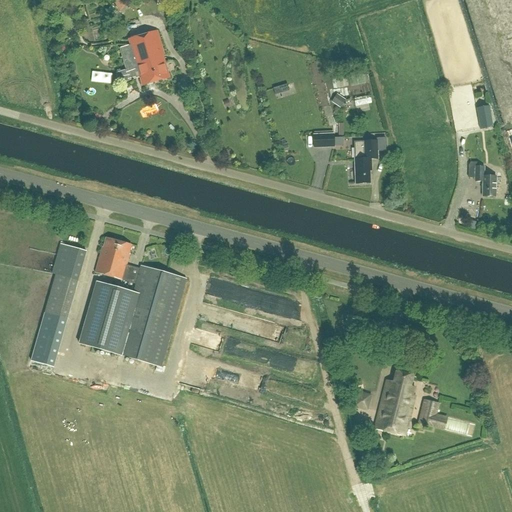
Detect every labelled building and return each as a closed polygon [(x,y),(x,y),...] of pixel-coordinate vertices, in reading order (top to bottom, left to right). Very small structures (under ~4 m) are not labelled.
[(127,0),(118,0),(109,12),(117,18),(130,2),(127,0)] [(142,86),(169,78),(165,62),(163,63),(161,56),(164,55),(157,32),(128,40),(130,47),(133,55),(142,86)] [(130,47),(121,49),(123,58),(133,55),(130,47)] [(494,127),(490,107),(477,109),(481,130),(494,127)] [(334,135),(314,136),(314,148),(314,149),(334,148),(334,147),(334,135)] [(354,143),(355,160),(371,159),(371,160),(378,160),(377,152),(386,152),(385,139),(377,139),(377,142),(354,143)] [(371,160),(371,159),(355,160),(356,185),(370,184),(369,171),(371,171),(371,160)] [(483,182),(482,197),(495,197),(496,177),(484,177),(484,168),(475,168),(475,163),(469,163),(469,178),(475,178),(475,182),(483,182)] [(186,280),(176,277),(141,266),(140,269),(127,265),(130,255),(129,254),(132,246),(107,238),(104,248),(103,247),(95,273),(103,275),(121,281),(122,280),(135,284),(133,293),(97,282),(78,344),(115,355),(160,368),(186,280)] [(56,275),(78,281),(86,252),(61,245),(52,274),(56,275)] [(413,396),(415,388),(410,386),(413,376),(396,371),(393,382),(387,380),(374,429),(405,437),(415,396),(413,396)] [(356,391),(365,388),(363,382),(354,385),(356,391)] [(365,410),(366,394),(358,393),(357,410),(365,410)] [(446,431),(449,417),(438,414),(441,403),(425,399),(419,424),(446,431)]
